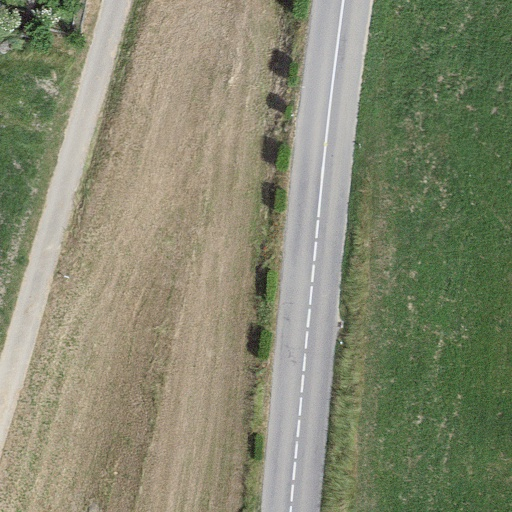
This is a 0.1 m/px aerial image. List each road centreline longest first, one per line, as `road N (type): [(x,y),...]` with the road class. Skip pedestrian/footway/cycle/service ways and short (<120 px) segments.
road 1 (secondary): [(363,0),(347,92),(308,511)]
road 2 (track): [(113,0),(0,367)]
